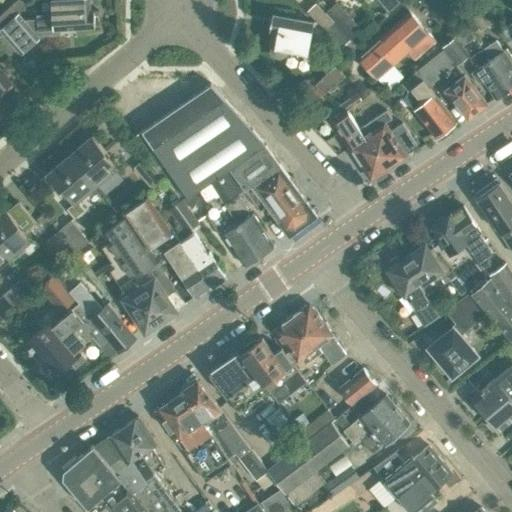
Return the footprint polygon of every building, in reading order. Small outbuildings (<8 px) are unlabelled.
[(90,11),(89,0),(51,0),(52,13),(37,14),(38,18),(23,19),(18,13),(0,29),(0,28),(0,43),(11,57),(19,50),(20,52),(39,36),(37,35),(61,33),(61,28),(95,26),(94,11),(90,11)] [(0,21),(2,23),(25,2),(23,0),(3,0),(0,3),(0,21)] [(394,0),(379,0),(389,11),(397,3),(394,0)] [(337,2),(326,12),(334,21),(356,44),(367,34),(337,2)] [(415,59),(436,40),(402,2),(376,25),(383,33),(358,55),(377,76),(407,50),(415,59)] [(485,8),(466,25),(472,33),(478,28),(480,31),(494,22),(485,8)] [(317,26),(318,22),(273,14),(270,29),(274,29),(271,46),(272,46),(271,51),(274,55),(283,57),(287,54),(288,49),(308,53),(313,26),(317,26)] [(347,53),(356,44),(334,21),(325,30),(347,53)] [(511,22),(501,30),(511,46),(511,22)] [(466,25),(445,45),(458,63),(470,54),(463,45),(475,37),(471,33),(472,33),(466,25)] [(503,50),(497,40),(483,49),(510,89),(511,87),(511,63),(510,60),(511,58),(511,56),(506,48),(503,50)] [(445,47),(417,70),(430,87),(440,79),(469,118),(488,103),(466,74),(445,47)] [(510,89),(483,49),(471,58),(477,68),(476,69),(471,73),(478,84),(483,80),(496,99),(510,89)] [(0,66),(0,107),(1,109),(21,92),(0,66)] [(324,93),(344,76),(335,66),(316,84),(324,93)] [(417,70),(402,82),(408,90),(412,87),(423,102),(414,109),(436,137),(456,120),(430,87),(417,70)] [(318,215),(266,144),(212,83),(143,131),(188,196),(191,195),(209,182),(224,172),(230,167),(261,210),(267,205),(290,236),(318,215)] [(357,93),(343,102),(348,109),(362,100),(357,93)] [(374,176),(386,168),(360,128),(348,109),(343,102),(328,112),(349,144),(348,145),(368,175),(374,176)] [(387,110),(360,128),(386,168),(407,155),(405,152),(417,144),(403,123),(391,130),(385,121),(391,117),(387,110)] [(96,185),(116,167),(104,152),(106,150),(93,135),(70,154),(96,185)] [(78,200),(96,185),(70,154),(47,174),(60,189),(61,187),(74,202),(66,209),(76,219),(87,210),(78,200)] [(152,188),(164,178),(146,157),(134,167),(152,188)] [(209,182),(219,196),(220,196),(224,202),(238,193),(224,172),(209,182)] [(511,199),(500,182),(474,199),(481,209),(484,207),(511,248),(511,199)] [(252,214),(238,193),(224,202),(261,255),(275,246),(253,213),(252,214)] [(172,230),(146,194),(122,212),(125,216),(127,215),(151,251),(165,242),(169,239),(173,244),(165,249),(196,297),(212,287),(192,257),(183,243),(174,229),(172,230)] [(184,200),(190,207),(192,209),(198,199),(191,195),(188,196),(184,200)] [(261,255),(224,202),(220,196),(219,196),(209,203),(214,210),(207,215),(221,236),(224,234),(245,266),(261,255)] [(186,232),(200,222),(190,207),(184,200),(182,198),(168,209),(186,232)] [(464,205),(449,215),(477,257),(483,266),(490,262),(487,256),(493,252),(479,231),(481,230),(464,205)] [(0,247),(9,258),(10,257),(30,240),(17,224),(19,223),(6,208),(0,212),(0,247)] [(102,233),(75,255),(96,280),(110,270),(125,292),(121,294),(146,331),(177,310),(167,295),(176,289),(151,251),(127,215),(125,216),(101,232),(102,233)] [(445,217),(444,215),(435,221),(437,223),(433,225),(438,233),(429,239),(433,245),(457,274),(461,279),(469,290),(474,295),(493,281),(489,276),(483,266),(477,257),(449,215),(445,217)] [(77,251),(89,241),(71,219),(59,230),(77,251)] [(65,261),(77,251),(59,230),(47,240),(65,261)] [(207,253),(195,236),(183,243),(192,257),(212,287),(227,277),(210,251),(207,253)] [(422,244),(421,243),(416,241),(410,245),(409,250),(410,252),(408,254),(425,278),(420,282),(426,290),(424,291),(427,294),(449,279),(457,274),(433,245),(428,249),(424,243),(422,244)] [(0,265),(9,258),(0,247),(0,265)] [(425,278),(408,254),(401,258),(400,256),(395,255),(389,259),(388,264),(389,266),(388,267),(404,292),(405,291),(417,309),(410,314),(420,328),(440,315),(430,301),(431,301),(427,294),(424,291),(426,290),(420,282),(425,278)] [(511,305),(511,269),(506,261),(490,272),(491,275),(489,276),(493,281),(511,305)] [(66,306),(75,299),(54,274),(45,282),(66,306)] [(457,274),(449,279),(461,297),(466,293),(469,290),(461,279),(457,274)] [(14,307),(35,288),(24,276),(3,295),(14,307)] [(372,281),(368,276),(362,280),(367,288),(371,285),(372,281)] [(511,339),(511,305),(493,281),(474,295),(511,339)] [(102,308),(80,282),(70,291),(79,302),(90,315),(110,338),(119,349),(134,336),(107,304),(102,308)] [(453,375),(478,354),(460,333),(487,311),(469,290),(442,312),(454,326),(429,346),(443,363),(440,365),(447,373),(450,371),(453,375)] [(38,358),(90,315),(79,302),(57,321),(54,318),(53,318),(48,312),(37,321),(42,328),(25,342),(38,358)] [(333,363),(346,353),(334,335),(311,303),(295,315),(323,350),(333,363)] [(110,338),(90,315),(38,358),(53,376),(71,361),(76,367),(87,358),(82,352),(82,351),(79,347),(93,336),(101,345),(110,338)] [(306,363),(323,350),(295,315),(275,330),(291,351),(287,354),(294,363),(302,357),(306,363)] [(243,353),(242,353),(270,390),(279,401),(306,381),(294,363),(287,354),(282,347),(275,353),(263,338),(262,338),(254,340),(246,345),(243,353)] [(242,353),(240,351),(209,371),(240,413),(242,411),(245,416),(265,401),(262,397),(270,390),(242,353)] [(511,363),(471,398),(472,399),(471,404),(476,410),(481,409),(485,414),(511,391),(511,363)] [(353,405),(377,384),(364,368),(339,389),(353,405)] [(452,376),(446,381),(451,387),(457,382),(452,376)] [(236,452),(257,479),(268,470),(233,424),(201,381),(200,381),(198,378),(182,388),(199,412),(229,457),(236,452)] [(229,457),(199,412),(182,388),(157,404),(159,408),(156,410),(182,449),(183,448),(205,482),(232,464),(228,458),(229,457)] [(511,391),(485,414),(489,419),(488,424),(493,430),(498,429),(499,431),(511,419),(511,391)] [(355,445),(361,440),(398,409),(386,394),(359,418),(344,431),(355,445)] [(373,454),(410,422),(398,409),(361,440),(373,454)] [(308,421),(302,412),(291,419),(297,428),(308,421)] [(342,414),(335,420),(344,431),(351,425),(342,414)] [(139,416),(123,426),(153,470),(154,473),(155,472),(158,477),(168,471),(153,447),(157,444),(139,416)] [(268,470),(285,492),(349,444),(332,421),(268,470)] [(123,426),(94,445),(99,451),(122,479),(127,485),(148,511),(182,511),(166,490),(167,489),(158,477),(155,472),(154,473),(153,470),(123,426)] [(64,470),(63,478),(89,507),(90,506),(94,511),(97,511),(108,503),(115,511),(148,511),(127,485),(122,479),(99,451),(94,445),(93,445),(64,470)] [(404,460),(383,478),(398,496),(401,493),(441,459),(430,445),(414,459),(411,456),(413,459),(407,464),(404,460)] [(401,493),(398,496),(412,511),(424,511),(438,501),(430,492),(453,473),(441,459),(401,493)] [(330,474),(330,468),(326,463),(317,470),(324,479),(330,474)] [(334,495),(360,477),(352,465),(326,483),(334,495)] [(296,511),(280,489),(261,501),(268,511),(296,511)] [(218,511),(208,499),(190,511),(218,511)] [(265,511),(259,502),(243,511),(265,511)]
